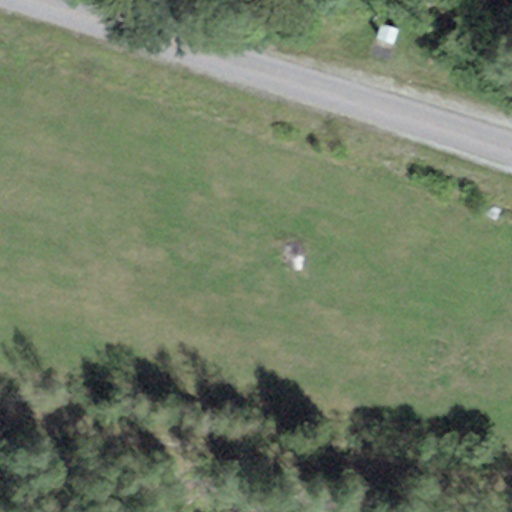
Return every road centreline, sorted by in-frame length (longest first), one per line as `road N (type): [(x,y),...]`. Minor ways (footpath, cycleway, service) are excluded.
road 1 (track): [(0,391),(511,470)]
road 2 (unclassified): [(511,151),(26,0)]
